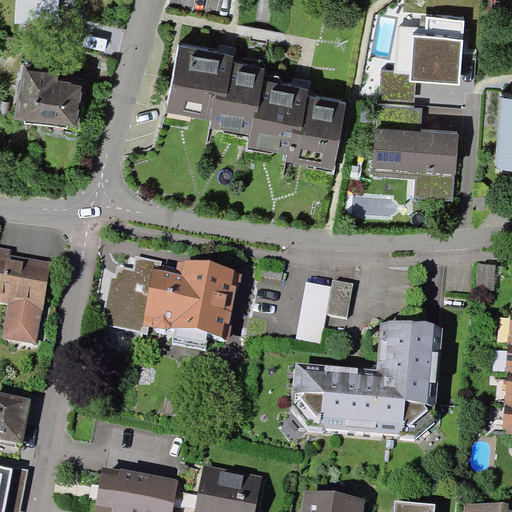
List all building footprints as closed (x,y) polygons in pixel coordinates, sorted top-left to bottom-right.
[(57,0),(17,0),(16,23),(56,26),(57,0)] [(398,25),(395,71),(410,72),(409,81),(415,82),(460,85),(465,19),(426,17),(425,27),(398,25)] [(211,129),(250,136),(254,111),(257,112),(264,79),(266,68),(233,61),(234,55),(178,44),(165,112),(212,121),(211,129)] [(24,69),(15,118),(24,120),(24,122),(78,131),(87,80),(24,69)] [(395,71),(381,70),(380,100),(414,102),(415,82),(409,81),(410,72),(395,71)] [(307,87),(264,79),(257,112),(254,111),(250,136),(248,147),(287,155),(286,162),(335,172),(348,104),(305,96),(307,87)] [(511,95),(501,95),(496,169),(511,169),(511,95)] [(452,200),(457,131),(422,129),(423,106),(378,103),(376,127),(373,176),(416,179),(414,198),(452,200)] [(0,252),(0,301),(8,303),(2,338),(37,344),(52,262),(10,254),(0,252)] [(154,268),(160,269),(162,261),(136,256),(133,269),(117,266),(114,279),(110,278),(101,324),(148,333),(149,326),(143,325),(154,268)] [(242,272),(178,261),(175,273),(160,269),(154,268),(143,325),(149,326),(166,330),(169,328),(174,329),(209,336),(228,340),(232,324),(230,323),(238,280),(240,282),(242,272)] [(495,265),(478,264),(477,289),(494,290),(495,265)] [(354,284),(333,280),(332,287),(326,314),(347,318),(354,284)] [(326,314),(332,287),(306,282),(296,339),(321,343),(326,314)] [(434,421),(443,327),(380,323),(377,369),(295,361),(292,411),(309,428),(414,437),(434,421)] [(206,349),(209,336),(174,329),(172,341),(206,349)] [(32,398),(0,392),(0,437),(17,441),(23,442),(32,398)] [(511,432),(511,401),(505,401),(503,429),(507,429),(507,433),(511,432)] [(0,442),(16,446),(17,441),(0,437),(0,442)] [(255,511),(263,475),(204,464),(194,511),(255,511)] [(13,468),(0,465),(0,511),(4,511),(13,468)] [(172,511),(178,480),(102,466),(93,511),(172,511)] [(13,467),(13,468),(4,511),(7,511),(19,511),(28,470),(13,467)] [(363,511),(365,497),(304,488),(300,511),(363,511)] [(434,511),(435,504),(395,501),(394,511),(434,511)] [(509,506),(464,502),(463,511),(511,511),(511,509),(509,509),(509,506)]
